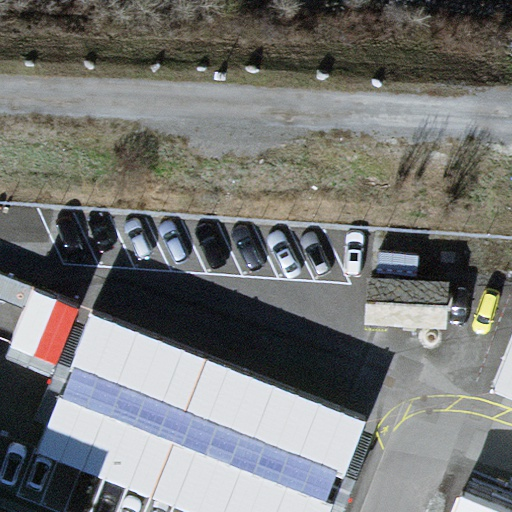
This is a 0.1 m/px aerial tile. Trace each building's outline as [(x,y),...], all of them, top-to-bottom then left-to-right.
[(372,277),(371,313),(431,314),(432,278),(372,277)] [(58,351),(75,294),(39,283),(21,340),(58,351)] [(238,511),(326,511),(367,394),(89,299),(39,443),(238,511)] [(511,331),(491,382),(511,391),(511,331)] [(511,511),(511,494),(450,476),(439,511),(511,511)]
